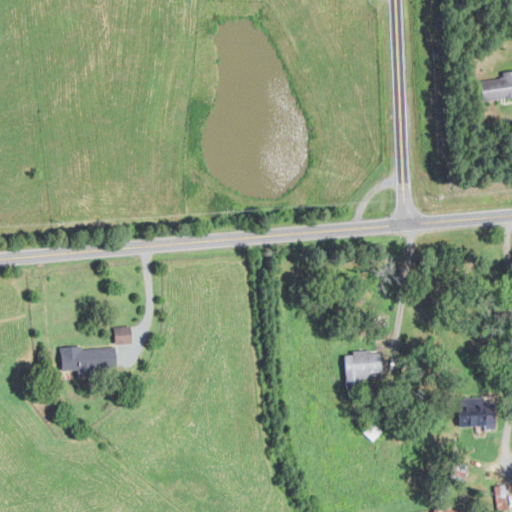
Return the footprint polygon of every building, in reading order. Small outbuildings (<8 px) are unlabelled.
[(486,99),(511,95),(511,70),(504,71),(505,78),(483,80),(486,99)] [(116,343),(133,342),(133,326),(116,326),(116,343)] [(82,349),(82,345),(62,346),(64,371),(81,369),(82,371),(119,368),(117,346),(82,349)] [(348,383),(382,379),(380,350),(346,353),(348,383)] [(496,484),(497,511),(502,511),(509,511),(507,484),(496,484)]
